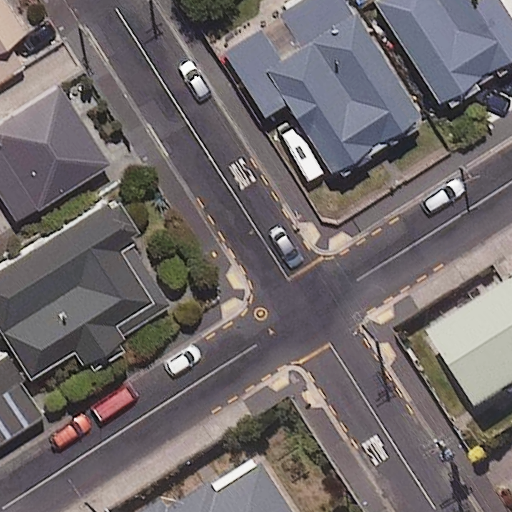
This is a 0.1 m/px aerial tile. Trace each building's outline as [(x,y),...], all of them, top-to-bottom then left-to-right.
[(25,29),(5,0),(0,0),(0,78),(21,65),(6,42),(25,29)] [(419,113),(348,0),(292,0),(221,45),(262,111),(285,97),(330,168),(419,113)] [(511,52),(511,18),(500,0),(373,0),(439,100),(511,52)] [(107,159),(57,82),(0,119),(0,209),(8,223),(107,159)] [(0,336),(24,376),(75,345),(84,359),(130,331),(140,348),(181,323),(104,198),(0,262),(0,336)] [(511,392),(511,289),(511,290),(506,283),(428,332),(479,413),(511,392)] [(24,376),(0,336),(0,438),(46,410),(24,376)] [(160,511),(293,511),(270,473),(225,501),(220,491),(186,511),(170,511),(168,507),(160,511)]
